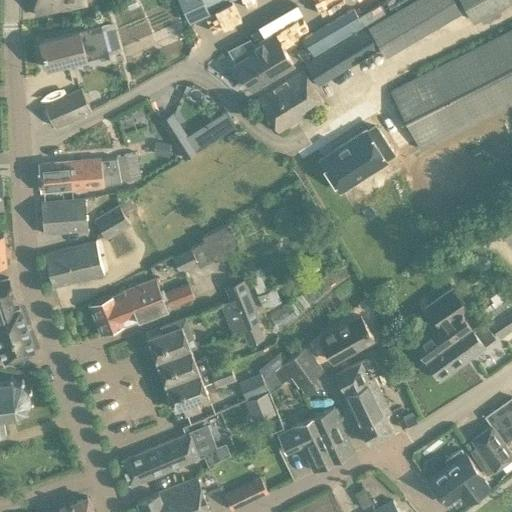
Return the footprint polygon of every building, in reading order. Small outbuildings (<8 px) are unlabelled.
[(87,0),(33,0),(37,16),(89,6),(87,0)] [(136,0),(129,0),(119,6),(123,15),(140,6),(136,0)] [(233,0),(178,0),(185,12),(190,23),(209,14),(209,12),(233,0)] [(306,0),(294,0),(262,15),(268,26),(310,7),(306,0)] [(454,0),(415,0),(367,29),(379,50),(383,56),(460,10),(454,0)] [(511,1),(511,0),(462,0),(474,22),(511,1)] [(354,10),(336,21),(304,41),(314,57),(364,26),(354,10)] [(80,32),(40,42),(48,70),(108,53),(101,26),(80,32)] [(306,66),(319,87),(379,50),(367,29),(306,66)] [(511,31),(392,92),(422,151),(511,104),(511,31)] [(293,65),(275,34),(254,47),(257,52),(236,64),(252,90),(293,65)] [(325,105),(304,71),(258,100),(278,134),(325,105)] [(45,106),(55,128),(92,112),(82,90),(45,106)] [(161,123),(172,142),(186,133),(174,115),(161,123)] [(321,159),(324,165),(328,170),(324,173),(335,189),(339,187),(342,192),(387,162),(386,161),(396,154),(379,128),(369,134),(366,130),(334,151),(321,159)] [(234,146),(243,140),(238,132),(227,139),(233,146),(234,146)] [(119,170),(139,166),(137,154),(117,157),(119,170)] [(101,159),(69,162),(72,190),(104,187),(121,182),(119,170),(117,157),(101,159)] [(72,190),(69,162),(39,165),(42,193),(72,190)] [(139,166),(119,170),(121,182),(141,179),(139,166)] [(88,231),(86,199),(42,203),(45,235),(88,231)] [(120,206),(96,221),(107,239),(131,225),(126,217),(137,209),(129,199),(120,206)] [(511,208),(501,217),(499,215),(490,222),(502,240),(511,232),(511,208)] [(190,248),(192,250),(173,259),(180,272),(198,263),(200,268),(241,248),(230,224),(202,237),(204,241),(190,248)] [(0,236),(0,267),(9,267),(6,236),(0,236)] [(105,275),(97,242),(46,255),(54,288),(105,275)] [(258,296),(268,292),(284,282),(279,275),(264,281),(259,269),(249,273),(258,296)] [(18,310),(15,311),(10,298),(13,297),(9,279),(0,281),(0,356),(1,357),(3,356),(5,361),(5,363),(7,362),(33,353),(35,352),(34,351),(20,311),(20,309),(18,309),(18,310)] [(243,331),(258,326),(257,322),(261,321),(245,279),(226,287),(232,303),(238,301),(244,316),(238,318),(243,331)] [(156,280),(91,305),(102,335),(168,310),(167,310),(195,299),(189,285),(162,295),(156,280)] [(427,362),(471,329),(462,317),(469,312),(452,289),(427,308),(439,324),(413,343),(427,362)] [(496,333),(511,321),(511,300),(504,290),(491,299),(494,303),(481,313),(496,333)] [(198,309),(206,324),(215,318),(207,304),(198,309)] [(299,315),(292,304),(272,319),(280,330),(299,315)] [(158,363),(191,351),(199,348),(187,316),(160,326),(163,335),(149,340),(158,363)] [(374,340),(362,317),(320,340),(333,363),(374,340)] [(471,329),(427,362),(441,381),(486,348),(484,347),(495,339),(483,323),(472,331),(471,329)] [(249,346),(264,340),(258,326),(243,331),(249,346)] [(297,355),(313,380),(324,372),(306,348),(297,355)] [(196,362),(191,351),(158,363),(166,387),(200,374),(231,363),(230,362),(211,369),(207,358),(196,362)] [(259,370),(261,375),(239,385),(246,399),(267,390),(262,380),(273,372),(286,362),(288,361),(284,355),(275,363),(259,370)] [(289,361),(288,361),(286,362),(298,387),(300,389),(313,380),(297,355),(289,361)] [(286,362),(273,372),(282,385),(292,378),(298,387),(286,362)] [(237,380),(231,363),(200,374),(166,387),(175,411),(183,408),(186,417),(200,411),(197,403),(209,398),(204,385),(215,381),(217,387),(237,380)] [(344,392),(372,380),(370,376),(368,377),(361,363),(336,375),(344,392)] [(411,371),(398,378),(406,394),(419,387),(411,371)] [(3,415),(11,414),(12,414),(13,417),(18,417),(16,413),(23,411),(26,414),(30,411),(27,409),(30,401),(33,402),(34,398),(30,397),(29,390),(32,389),(29,385),(26,387),(23,384),(25,381),(22,378),(20,382),(12,379),(11,376),(7,377),(8,380),(0,380),(0,436),(7,436),(5,421),(4,421),(3,415)] [(374,379),(372,380),(344,392),(361,427),(391,413),(374,379)] [(477,449),(470,453),(487,476),(495,471),(496,473),(511,461),(511,454),(505,445),(511,440),(511,398),(485,417),(492,427),(472,442),(477,449)] [(334,408),(314,418),(335,462),(355,452),(334,408)] [(391,413),(361,427),(370,445),(395,433),(386,416),(391,414),(391,413)] [(413,415),(404,419),(399,421),(403,430),(408,427),(417,423),(413,415)] [(293,428),(293,429),(290,431),(289,434),(280,439),(287,453),(302,446),(314,472),(335,462),(314,418),(293,428)] [(199,458),(189,434),(122,462),(132,486),(199,458)] [(466,504),(474,498),(488,488),(482,479),(483,478),(466,454),(465,455),(461,450),(445,462),(449,466),(429,481),(447,505),(460,495),(466,504)] [(233,511),(269,494),(261,478),(225,496),(233,511)] [(210,511),(198,479),(138,502),(141,511),(210,511)] [(363,510),(373,505),(365,489),(355,495),(363,510)] [(93,511),(88,498),(54,511),(93,511)] [(374,511),(399,511),(393,501),(374,511)]
